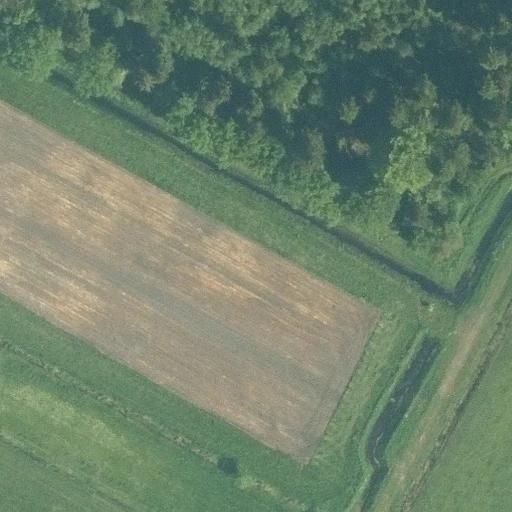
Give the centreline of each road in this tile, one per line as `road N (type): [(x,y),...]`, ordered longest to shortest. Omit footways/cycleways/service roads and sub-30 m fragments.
road 1 (track): [(0,25),(417,263),(436,268),(448,261),(490,186),(511,167)]
road 2 (track): [(381,511),(511,253)]
